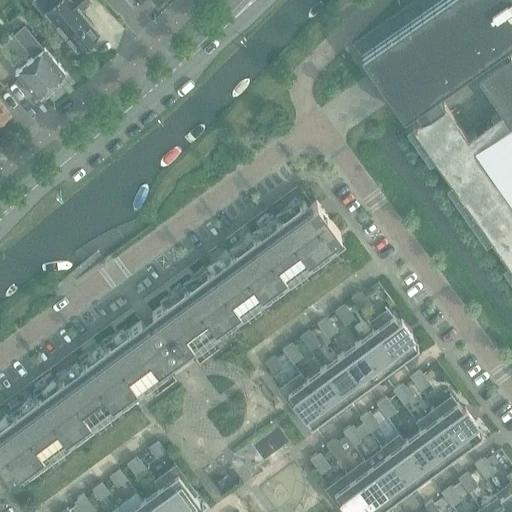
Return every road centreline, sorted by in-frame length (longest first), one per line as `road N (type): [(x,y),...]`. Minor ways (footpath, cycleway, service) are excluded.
road 1 (residential): [(316,124),(0,364)]
road 2 (residential): [(511,389),(316,124)]
road 3 (tertiary): [(21,201),(244,0)]
road 4 (residential): [(316,124),(299,88),(308,69),(381,0)]
